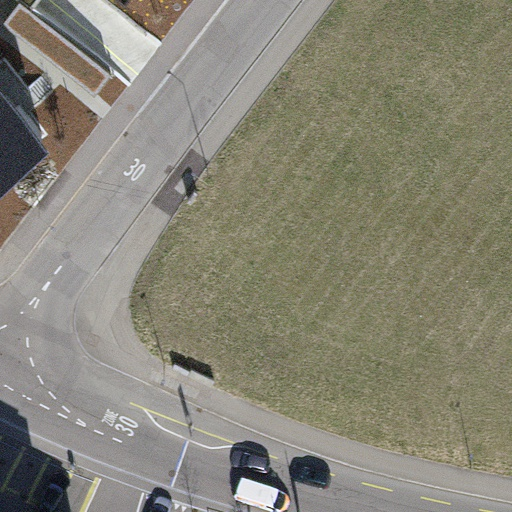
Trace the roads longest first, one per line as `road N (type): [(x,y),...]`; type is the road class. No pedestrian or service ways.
road 1 (residential): [(5,359),(59,270),(268,0)]
road 2 (residential): [(5,359),(70,404),(172,444),(402,511)]
